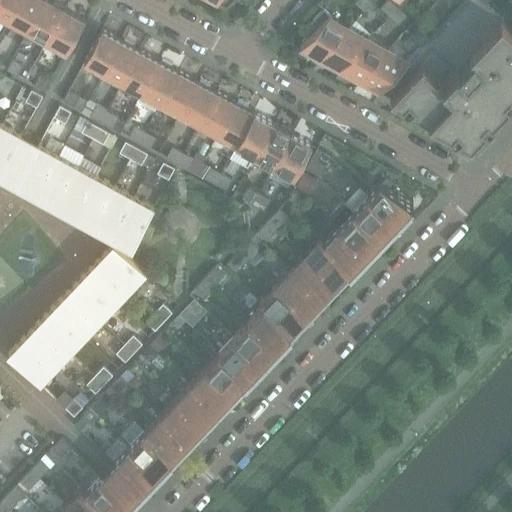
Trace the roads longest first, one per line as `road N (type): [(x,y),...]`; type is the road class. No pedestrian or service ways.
road 1 (residential): [(176,511),(477,194)]
road 2 (residential): [(477,194),(236,57)]
road 3 (residential): [(155,511),(26,392)]
road 4 (residential): [(129,0),(236,57)]
